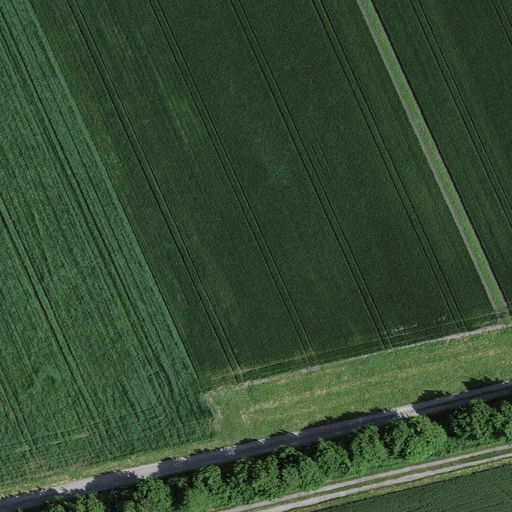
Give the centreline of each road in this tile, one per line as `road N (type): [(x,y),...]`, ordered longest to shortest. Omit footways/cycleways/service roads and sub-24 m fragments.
road 1 (track): [(511,388),(227,455)]
road 2 (track): [(0,510),(227,455)]
road 3 (track): [(297,511),(511,460)]
